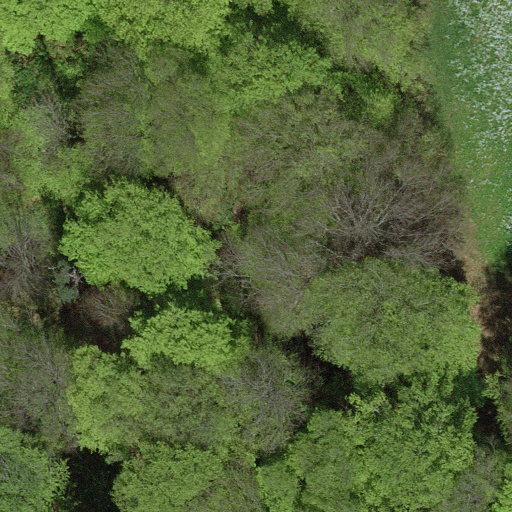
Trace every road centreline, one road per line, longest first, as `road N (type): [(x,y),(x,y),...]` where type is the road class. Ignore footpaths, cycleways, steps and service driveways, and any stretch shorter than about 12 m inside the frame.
road 1 (track): [(90,511),(129,135),(132,0)]
road 2 (track): [(231,511),(274,471),(480,436),(511,419)]
